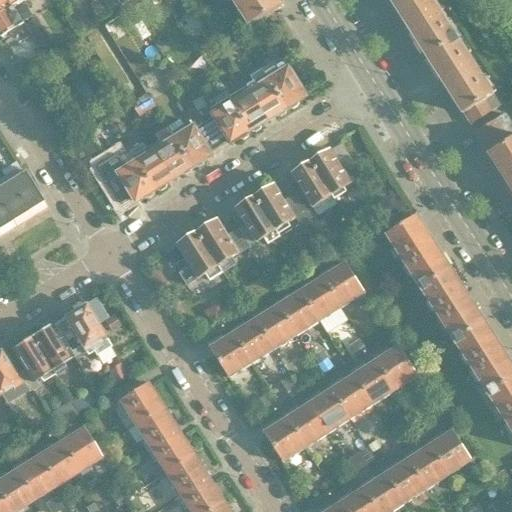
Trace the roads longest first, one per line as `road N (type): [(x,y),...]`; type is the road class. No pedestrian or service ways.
road 1 (residential): [(108,253),(377,90)]
road 2 (residential): [(274,511),(108,253)]
road 3 (tertiary): [(511,298),(377,90)]
road 4 (residential): [(108,253),(0,81)]
road 5 (residential): [(0,319),(108,253)]
